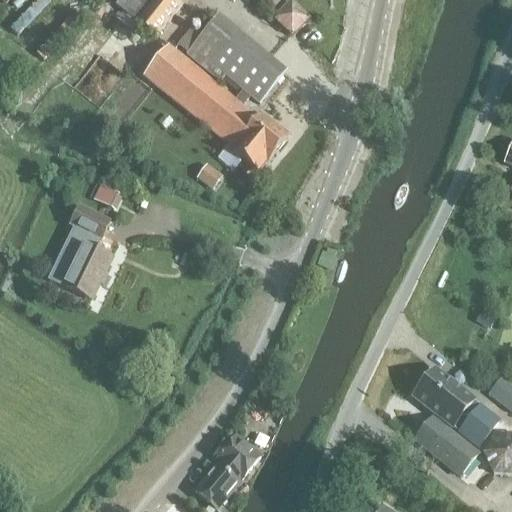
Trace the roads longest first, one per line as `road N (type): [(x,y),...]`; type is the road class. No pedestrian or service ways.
road 1 (tertiary): [(385,0),(355,124),(255,368),(147,511)]
road 2 (unclassified): [(305,511),(511,45)]
road 3 (track): [(116,0),(43,122),(69,154),(157,213),(301,267)]
road 4 (track): [(497,511),(345,415)]
